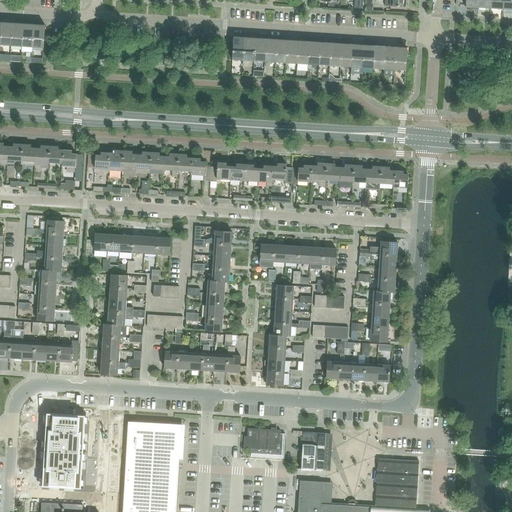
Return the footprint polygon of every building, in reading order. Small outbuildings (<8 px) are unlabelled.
[(465,0),(465,7),(466,7),(466,8),(467,10),(472,10),(473,9),(473,7),(478,8),(478,0),(465,0)] [(478,0),(478,8),(491,8),(491,0),(478,0)] [(491,0),(491,8),(503,9),(503,0),(491,0)] [(511,0),(503,0),(503,9),(511,9),(511,0)] [(0,45),(11,46),(12,23),(2,23),(0,45)] [(11,46),(22,47),(23,24),(12,23),(11,46)] [(22,47),(21,51),(32,51),(32,47),(34,25),(23,24),(22,47)] [(34,25),(32,47),(44,48),(45,25),(34,25)] [(232,60),(243,60),(245,38),(234,37),(232,60)] [(243,60),(254,61),(255,38),(245,38),(243,60)] [(254,61),(265,62),(266,39),(255,38),(254,61)] [(265,62),(276,62),(277,40),(266,39),(265,62)] [(276,62),(286,63),(288,40),(277,40),(276,62)] [(286,63),(297,64),(299,41),(288,40),(286,63)] [(297,64),(308,65),(309,42),(299,41),(297,64)] [(308,65),(319,65),(320,42),(309,42),(308,65)] [(319,65),(330,66),(331,43),(320,42),(319,65)] [(330,66),(340,67),(342,44),(331,43),(330,66)] [(340,67),(351,67),(353,44),(342,44),(340,67)] [(351,67),(362,68),(363,45),(353,44),(351,67)] [(362,68),(373,69),(374,46),(363,45),(362,68)] [(373,69),(384,69),(385,46),(374,46),(373,69)] [(384,69),(394,70),(396,47),(385,46),(384,69)] [(396,47),(394,70),(405,71),(407,48),(396,47)] [(0,165),(7,165),(8,147),(4,147),(4,144),(0,143),(0,165)] [(14,160),(21,161),(22,145),(13,144),(13,147),(8,147),(7,165),(7,167),(14,167),(14,160)] [(21,165),(34,166),(36,149),(31,148),(31,145),(22,145),(21,161),(21,165)] [(36,149),(34,166),(43,166),(43,168),(48,169),(48,163),(50,147),(41,146),(40,149),(36,149)] [(58,147),(50,147),(48,163),(62,163),(63,150),(58,150),(58,147)] [(62,163),(62,166),(76,167),(82,167),(83,155),(77,154),(72,154),(72,151),(63,150),(62,163)] [(109,170),(122,171),(123,151),(115,151),(114,154),(110,153),(109,166),(109,170)] [(122,171),(136,172),(137,155),(132,155),(132,152),(123,151),(122,171)] [(136,172),(149,173),(151,153),(142,152),(142,155),(137,155),(136,172)] [(108,174),(109,170),(109,166),(110,153),(101,153),(101,156),(95,155),(94,173),(108,174)] [(163,174),(163,170),(164,157),(160,156),(160,153),(151,153),(149,173),(163,174)] [(177,178),(177,171),(178,155),(169,154),(169,157),(164,157),(163,170),(172,170),(172,177),(177,178)] [(177,171),(191,171),(192,158),(187,158),(187,155),(178,155),(177,171)] [(204,181),(210,182),(211,167),(205,167),(205,162),(200,162),(201,159),(192,158),(191,171),(190,174),(204,175),(204,181)] [(325,180),(339,181),(340,168),(335,167),(335,164),(335,162),(334,161),(328,161),(327,162),(327,164),(326,164),(325,180)] [(217,179),(230,180),(231,167),(226,167),(227,164),(217,163),(217,167),(211,167),(210,182),(216,182),(217,179)] [(271,186),(272,179),(272,166),(272,165),(271,163),(266,163),(264,164),(264,166),(263,166),(263,169),(258,169),(258,182),(266,182),(266,186),(271,186)] [(325,186),(325,180),(326,164),(317,163),(317,166),(312,166),(311,182),(320,182),(319,186),(325,186)] [(230,180),(244,181),(245,165),(236,164),(236,167),(231,167),(230,180)] [(285,183),(291,184),(292,168),(286,167),(286,164),(277,164),(277,167),(272,166),(272,179),(285,180),(285,183)] [(244,181),(258,182),(258,169),(254,168),(254,165),(245,165),(244,181)] [(298,181),(311,182),(312,166),(303,165),(303,168),(292,168),(291,184),(297,184),(298,181)] [(339,181),(353,181),(354,166),(345,165),(345,168),(340,168),(339,181)] [(353,181),(352,189),(359,189),(359,182),(366,182),(367,169),(362,169),(362,166),(354,166),(353,181)] [(380,190),(380,183),(381,167),(372,167),(372,170),(367,169),(366,182),(366,189),(380,190)] [(380,183),(393,184),(394,184),(394,171),(390,171),(390,168),(381,167),(380,183)] [(394,184),(393,184),(393,196),(398,196),(398,187),(407,188),(408,175),(403,175),(403,172),(403,170),(401,168),(396,168),(395,169),(395,171),(394,171),(394,184)] [(60,189),(74,190),(74,181),(66,180),(65,185),(60,185),(60,189)] [(148,194),(148,190),(149,182),(142,181),(141,190),(139,190),(138,194),(148,194)] [(43,229),(43,233),(47,233),(64,234),(64,221),(47,220),(47,229),(43,229)] [(95,233),(94,250),(101,251),(107,251),(108,234),(103,234),(103,232),(102,231),(97,230),(95,232),(95,233)] [(215,231),(214,244),(231,245),(232,232),(215,231)] [(47,233),(46,245),(63,247),(64,234),(47,233)] [(107,251),(119,252),(120,235),(108,234),(107,251)] [(119,252),(132,253),(133,236),(120,235),(119,252)] [(132,253),(144,254),(145,237),(133,236),(132,253)] [(144,254),(157,254),(158,237),(145,237),(144,254)] [(158,237),(157,254),(169,255),(170,238),(158,237)] [(272,268),(273,262),(274,245),(268,244),(267,242),(266,241),(264,241),(263,242),(262,243),(262,244),(261,244),(260,265),(262,267),(272,268)] [(372,254),(373,254),(397,255),(398,242),(381,241),(380,248),(370,247),(370,250),(369,253),(372,254)] [(214,244),(214,256),(231,257),(231,245),(214,244)] [(37,254),(37,257),(45,258),(62,259),(63,247),(46,245),(45,251),(37,251),(37,254)] [(273,262),(285,263),(286,246),(274,245),(273,262)] [(285,263),(297,264),(298,246),(286,246),(285,263)] [(297,264),(310,264),(311,247),(298,246),(297,264)] [(311,247),(310,264),(310,269),(322,270),(322,265),(323,248),(311,247)] [(336,249),(323,248),(322,265),(335,266),(336,249)] [(373,254),(380,254),(379,266),(396,268),(397,255),(373,254)] [(214,256),(213,269),(230,270),(231,257),(214,256)] [(45,258),(44,270),(57,271),(61,272),(62,259),(45,258)] [(379,266),(378,279),(395,280),(396,268),(379,266)] [(213,269),(212,281),(225,282),(229,282),(230,270),(213,269)] [(40,270),(39,282),(57,283),(57,271),(44,270),(40,270)] [(111,275),(110,287),(127,288),(128,276),(111,275)] [(378,279),(377,291),(391,292),(390,292),(394,293),(395,280),(378,279)] [(208,280),(207,293),(224,294),(225,282),(212,281),(208,280)] [(36,282),(35,294),(39,295),(56,296),(57,283),(39,282),(36,282)] [(153,297),(161,297),(161,286),(154,285),(153,297)] [(276,285),(276,298),(293,299),(294,286),(276,285)] [(110,287),(109,300),(126,301),(127,288),(110,287)] [(373,291),(373,303),(390,304),(390,292),(391,292),(377,291),(373,291)] [(207,293),(206,305),(223,307),(224,294),(207,293)] [(39,295),(38,307),(55,308),(56,296),(39,295)] [(276,298),(275,310),(292,311),(293,299),(276,298)] [(109,300),(108,312),(133,314),(133,310),(133,308),(126,308),(126,301),(109,300)] [(373,303),(372,316),(389,317),(390,304),(373,303)] [(206,305),(205,318),(222,319),(223,307),(206,305)] [(55,308),(38,307),(37,320),(54,321),(55,308)] [(108,312),(108,324),(108,325),(121,325),(121,326),(125,326),(125,319),(132,320),(132,317),(138,318),(139,310),(133,310),(133,314),(108,312)] [(275,310),(274,323),(291,324),(292,311),(275,310)] [(372,316),(371,328),(388,329),(389,317),(372,316)] [(222,319),(205,318),(205,331),(222,332),(222,319)] [(273,335),(286,336),(290,337),(291,327),(298,328),(299,324),(291,324),(274,323),(273,335)] [(103,337),(120,338),(126,338),(127,326),(125,326),(121,326),(121,325),(108,325),(108,324),(104,324),(103,337)] [(388,329),(371,328),(370,341),(387,342),(388,329)] [(0,357),(9,358),(11,337),(11,333),(5,333),(4,341),(0,340),(0,357)] [(269,334),(269,347),(286,348),(286,336),(273,335),(269,334)] [(22,359),(23,342),(23,338),(11,337),(9,358),(22,359)] [(103,337),(102,349),(119,350),(120,338),(103,337)] [(23,342),(22,359),(34,360),(35,343),(35,339),(29,338),(29,342),(23,342)] [(227,355),(226,372),(239,373),(240,356),(234,355),(235,347),(232,347),(232,341),(225,341),(225,346),(228,346),(227,355)] [(34,360),(46,361),(47,344),(35,343),(34,360)] [(46,361),(59,361),(60,344),(47,344),(46,361)] [(60,344),(59,361),(71,362),(73,345),(60,344)] [(203,353),(202,370),(214,371),(215,354),(209,354),(209,345),(207,345),(203,344),(203,345),(203,353)] [(269,347),(268,360),(285,361),(286,348),(269,347)] [(102,349),(101,361),(118,362),(119,350),(102,349)] [(164,368),(177,369),(178,352),(165,351),(164,368)] [(177,369),(189,370),(190,353),(178,352),(177,369)] [(189,370),(202,370),(203,353),(190,353),(189,370)] [(214,371),(226,372),(227,355),(215,354),(214,371)] [(265,361),(264,365),(266,367),(267,367),(267,368),(267,372),(284,373),(284,368),(284,367),(287,367),(290,365),(290,361),(285,361),(268,360),(266,360),(265,361)] [(118,362),(101,361),(100,374),(118,375),(118,368),(125,369),(125,363),(118,362)] [(326,378),(339,379),(340,362),(327,361),(326,378)] [(339,379),(351,380),(352,363),(340,362),(339,379)] [(351,380),(364,381),(365,364),(352,363),(351,380)] [(364,381),(376,381),(377,364),(365,364),(364,381)] [(377,364),(376,381),(389,382),(390,365),(377,364)] [(284,373),(267,372),(266,385),(283,386),(284,373)] [(50,416),(45,486),(80,488),(83,418),(50,416)] [(128,422),(123,511),(175,511),(180,437),(181,432),(141,430),(141,422),(128,422)] [(243,448),(251,449),(250,457),(283,459),(285,434),(280,434),(280,430),(276,430),(276,428),(271,428),(271,430),(247,428),(246,436),(244,436),(243,448)] [(303,441),(302,444),(301,470),(321,471),(326,471),(327,454),(329,453),(329,451),(329,449),(327,446),(328,432),(325,432),(319,431),(319,432),(303,431),(303,436),(301,435),(301,441),(303,441)] [(377,471),(418,474),(419,461),(378,458),(378,463),(377,471)] [(377,471),(376,496),(417,498),(417,486),(418,474),(377,471)] [(429,511),(430,510),(416,509),(417,498),(376,496),(375,506),(349,504),(323,502),(324,497),(325,482),(300,480),(297,511),(429,511)] [(82,511),(83,505),(41,503),(40,511),(82,511)]
